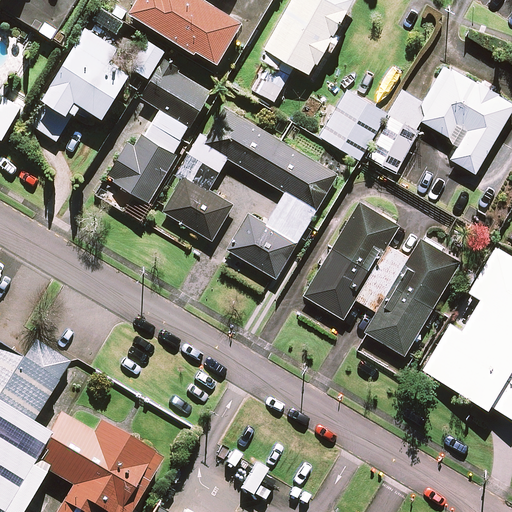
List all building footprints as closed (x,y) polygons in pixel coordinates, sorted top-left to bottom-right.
[(240,23),(201,0),(123,0),(122,2),(133,8),(130,14),(191,51),(193,48),(216,62),(240,23)] [(293,65),(311,75),(326,48),(331,51),(338,37),(332,33),(350,0),(291,0),(264,49),(269,52),(249,88),(273,102),(293,65)] [(99,9),(92,22),(114,34),(121,22),(99,9)] [(136,58),(86,28),(42,100),(45,103),(31,126),(56,141),(79,104),(101,117),(136,58)] [(154,69),(164,51),(145,39),(135,57),(154,69)] [(177,72),(179,68),(163,59),(140,98),(158,108),(135,147),(127,142),(106,177),(148,202),(176,155),(172,153),(209,91),(177,72)] [(511,107),(511,103),(495,94),(498,89),(483,81),(481,85),(445,65),(423,102),(402,90),(389,113),(365,154),(395,171),(423,122),(459,143),(450,159),(475,173),(511,107)] [(363,153),(386,111),(347,89),(336,108),(331,105),(321,123),(325,126),(319,136),(359,159),(363,153)] [(20,107),(3,97),(0,101),(0,138),(1,139),(20,107)] [(276,278),(298,240),(337,174),(224,107),(206,137),(199,132),(176,172),(182,176),(162,211),(212,240),(233,204),(209,190),(227,158),(286,193),(269,223),(249,211),(227,249),(276,278)] [(398,225),(359,201),(304,295),(343,318),(355,299),(376,311),(364,332),(404,355),(459,261),(421,238),(409,258),(386,245),(398,225)] [(511,257),(495,247),(468,292),(450,324),(423,370),(486,407),(488,403),(511,417),(511,257)] [(0,509),(43,433),(23,422),(63,351),(26,330),(12,356),(0,348),(0,509)] [(123,511),(152,460),(60,409),(34,454),(68,473),(45,511),(89,511),(92,508),(99,511),(123,511)] [(169,511),(151,502),(144,511),(169,511)]
